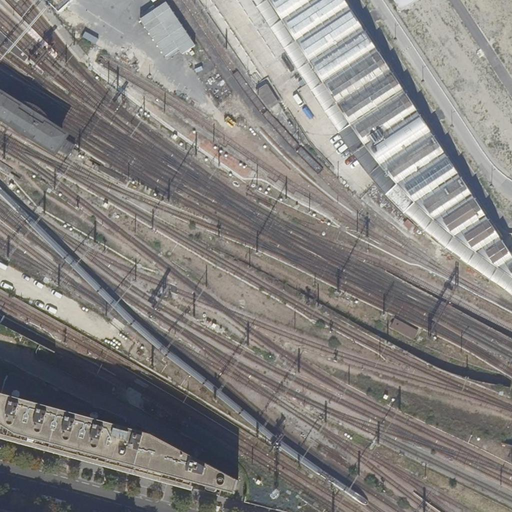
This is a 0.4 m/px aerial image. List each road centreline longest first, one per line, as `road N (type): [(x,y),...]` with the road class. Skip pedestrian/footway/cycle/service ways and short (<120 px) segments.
road 1 (residential): [(511,196),(376,0)]
road 2 (primary): [(138,511),(0,473)]
